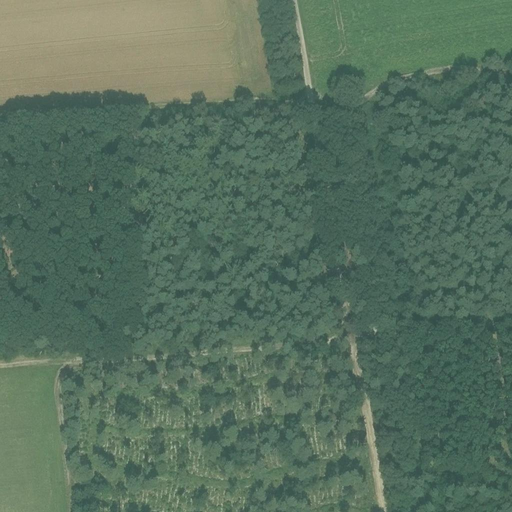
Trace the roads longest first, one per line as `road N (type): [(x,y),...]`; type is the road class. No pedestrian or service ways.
road 1 (track): [(291,0),(341,291)]
road 2 (track): [(379,511),(341,291)]
